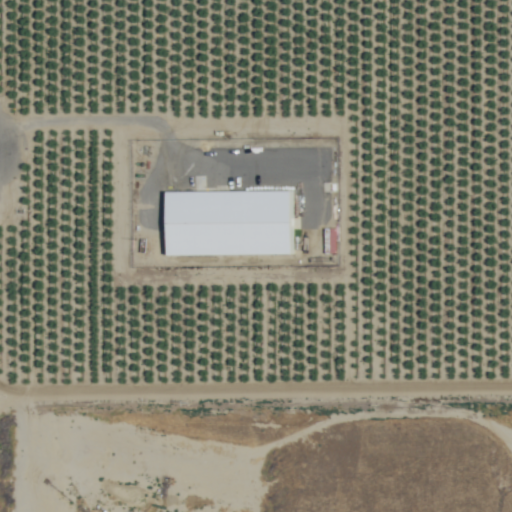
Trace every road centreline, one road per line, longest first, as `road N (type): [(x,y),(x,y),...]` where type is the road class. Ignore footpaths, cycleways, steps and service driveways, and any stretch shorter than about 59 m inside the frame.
road 1 (track): [(511,375),(0,368)]
road 2 (track): [(0,0),(0,368)]
